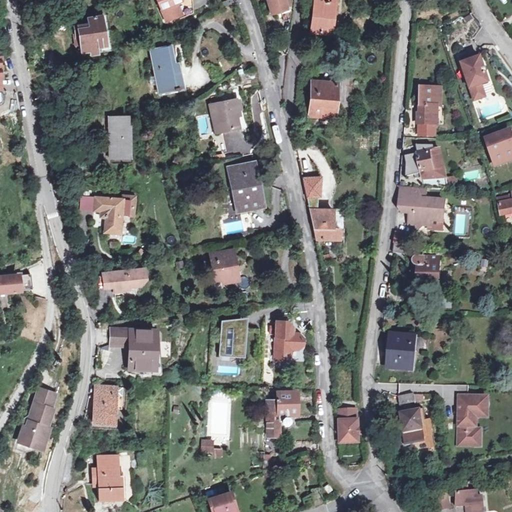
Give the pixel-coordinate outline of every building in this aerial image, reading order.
[(156,0),(165,24),(193,14),(191,0),(156,0)] [(218,0),(223,9),(237,2),(236,0),(218,0)] [(266,0),(270,13),(286,8),(283,0),(266,0)] [(315,0),(311,31),(330,34),(334,0),(315,0)] [(106,52),(101,16),(97,17),(96,13),(88,14),(88,18),(87,18),(88,28),(82,29),(81,25),(74,26),(75,35),(73,35),(74,45),(80,44),(81,53),(90,52),(90,55),(106,52)] [(182,90),(178,64),(173,65),(170,49),(151,52),(155,77),(149,78),(151,86),(157,85),(158,94),(182,90)] [(489,83),(481,58),(462,64),(474,101),(485,97),(481,85),(489,83)] [(243,89),(260,85),(257,72),(239,76),(243,89)] [(309,115),(334,117),(337,84),(311,82),(309,115)] [(435,125),(437,125),(438,106),(441,106),(441,89),(420,89),(420,115),(418,115),(418,125),(420,125),(420,136),(435,137),(435,125)] [(239,98),(208,104),(214,135),(240,130),(238,119),(241,118),(240,112),(242,110),(239,98)] [(119,137),(129,137),(129,126),(126,126),(126,117),(110,118),(110,159),(119,159),(119,137)] [(496,166),(511,160),(511,130),(487,139),(496,166)] [(119,137),(119,159),(128,159),(129,137),(119,137)] [(439,179),(446,178),(440,149),(434,150),(439,179)] [(439,179),(434,150),(418,153),(419,160),(417,161),(419,167),(421,167),(423,179),(432,179),(433,188),(447,189),(446,178),(439,179)] [(252,164),(230,169),(239,210),(261,206),(252,164)] [(321,177),(302,178),(306,197),(308,210),(317,210),(317,197),(318,197),(321,177)] [(451,189),(457,189),(456,179),(449,180),(451,189)] [(427,194),(399,191),(398,208),(406,209),(410,215),(409,225),(414,226),(418,230),(423,226),(431,227),(431,221),(443,222),(445,202),(427,200),(427,194)] [(110,198),(96,197),(94,210),(100,211),(100,215),(103,217),(107,218),(106,231),(120,233),(121,215),(134,216),(135,196),(123,195),(122,199),(116,199),(116,195),(110,194),(110,198)] [(96,197),(82,196),(81,209),(94,210),(96,197)] [(511,201),(510,202),(509,198),(499,200),(502,212),(503,215),(511,213),(511,201)] [(332,228),(332,210),(317,210),(308,210),(315,239),(339,240),(339,228),(332,228)] [(408,246),(410,246),(411,235),(396,232),(395,243),(408,245),(408,246)] [(407,254),(408,246),(408,245),(395,243),(393,252),(407,254)] [(91,260),(102,258),(100,246),(89,248),(91,260)] [(410,246),(408,246),(407,254),(415,256),(416,246),(410,246)] [(216,279),(223,278),(224,281),(236,279),(231,252),(211,255),(216,279)] [(319,256),(321,264),(333,261),(331,253),(319,256)] [(429,280),(439,280),(439,257),(417,257),(415,258),(414,258),(413,260),(413,261),(413,263),(413,264),(414,265),(415,266),(416,267),(417,267),(419,267),(418,286),(429,286),(429,280)] [(146,268),(138,269),(139,278),(147,277),(146,268)] [(140,286),(139,278),(138,269),(102,273),(104,289),(114,288),(114,294),(121,293),(121,291),(130,290),(130,287),(140,286)] [(28,273),(0,275),(0,290),(29,288),(28,273)] [(267,299),(277,297),(273,283),(264,285),(267,299)] [(452,307),(451,298),(442,299),(443,308),(452,307)] [(243,317),(220,321),(219,357),(240,357),(243,317)] [(287,321),(275,321),(274,360),(286,360),(291,355),(291,349),(298,349),(302,344),(303,337),(298,333),(291,332),(292,326),(287,321)] [(110,345),(130,345),(129,370),(154,371),(156,331),(111,329),(110,345)] [(390,367),(411,369),(414,338),(393,336),(390,367)] [(168,342),(158,343),(159,357),(169,356),(168,342)] [(114,373),(119,355),(105,350),(99,368),(114,373)] [(104,409),(115,409),(116,387),(94,385),(92,415),(103,416),(104,409)] [(468,385),(457,385),(457,393),(468,393),(468,385)] [(55,393),(40,389),(28,427),(26,426),(21,442),(31,445),(32,442),(45,446),(50,428),(47,427),(52,410),(50,409),(55,393)] [(278,400),(268,401),(268,415),(267,415),(267,437),(279,436),(279,422),(283,422),(283,423),(286,426),(289,425),(291,424),(292,420),(289,417),(288,417),(288,413),(295,413),(294,393),(278,394),(278,400)] [(413,402),(412,394),(396,397),(398,405),(413,402)] [(486,398),(460,398),(459,444),(474,444),(475,414),(486,415),(486,398)] [(114,423),(115,409),(104,409),(103,416),(92,415),(91,422),(114,423)] [(356,410),(339,410),(340,443),(359,443),(358,420),(356,420),(356,410)] [(421,410),(399,414),(405,444),(423,441),(422,433),(431,431),(429,420),(423,421),(421,410)] [(301,447),(302,457),(318,451),(317,441),(301,447)] [(212,453),(212,448),(212,443),(202,443),(202,453),(212,453)] [(212,448),(212,453),(211,457),(222,457),(222,448),(212,448)] [(98,468),(94,468),(94,484),(98,484),(99,498),(120,497),(119,478),(117,478),(116,456),(97,456),(98,468)] [(264,470),(266,476),(275,473),(273,467),(269,468),(264,470)] [(327,484),(323,487),(324,488),(328,494),(332,491),(327,484)] [(322,501),(320,487),(311,489),(313,504),(322,501)] [(479,511),(480,511),(482,511),(481,496),(477,496),(476,491),(456,492),(458,506),(465,506),(465,511),(479,511)] [(212,511),(235,511),(229,492),(208,499),(212,511)] [(438,510),(449,509),(448,492),(437,492),(438,510)]
